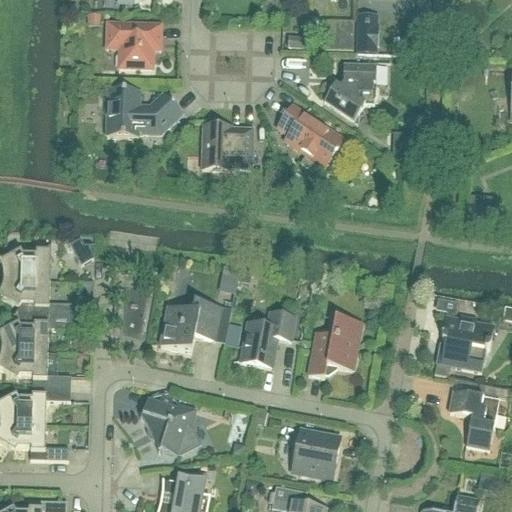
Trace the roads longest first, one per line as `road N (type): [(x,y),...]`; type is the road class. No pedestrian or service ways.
road 1 (residential): [(385,423),(134,374),(97,374)]
road 2 (residential): [(196,40),(242,44),(261,62),(255,88),(236,97),(220,98),(199,79)]
